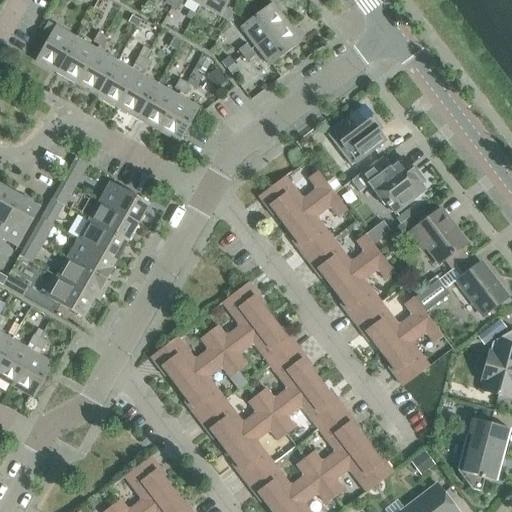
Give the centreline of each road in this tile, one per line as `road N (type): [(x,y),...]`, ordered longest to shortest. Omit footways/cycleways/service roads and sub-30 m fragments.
road 1 (residential): [(368,398),(210,194)]
road 2 (residential): [(210,194),(92,120),(52,123),(28,162),(0,146)]
road 3 (residential): [(210,194),(264,121),(393,31)]
road 4 (tertiary): [(511,184),(393,31)]
road 5 (residential): [(231,511),(121,359)]
road 6 (residential): [(121,359),(210,194)]
road 7 (residential): [(36,443),(51,422),(87,405),(121,359)]
